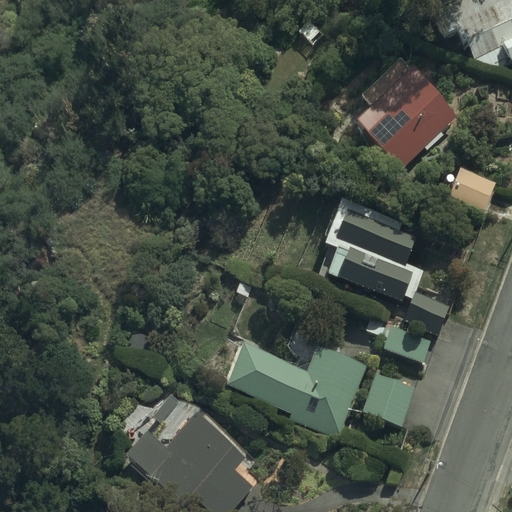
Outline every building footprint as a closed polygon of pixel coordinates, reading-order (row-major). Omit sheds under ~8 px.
[(476,71),(496,77),(511,69),(511,0),(463,0),(442,10),(463,53),(467,52),(476,71)] [(404,90),(394,79),(363,108),(367,113),(357,123),(363,129),(357,135),(400,180),(456,126),(413,81),(404,90)] [(332,224),(324,246),(329,248),(325,259),(326,259),(317,287),(402,315),(406,304),(412,306),(422,278),(407,273),(415,249),(399,243),(402,234),(340,213),(336,225),(332,224)] [(447,318),(415,306),(405,333),(437,345),(447,318)] [(384,362),(423,373),(429,351),(390,340),(384,362)] [(242,356),(228,398),(289,419),(288,424),(340,442),(366,371),(317,354),(308,379),(242,356)] [(413,394),(376,382),(364,420),(400,432),(413,394)] [(150,428),(158,434),(141,456),(138,454),(126,468),(130,471),(126,476),(171,511),(190,511),(192,510),(193,511),(240,511),(255,495),(239,482),(249,469),(168,405),(150,428)]
